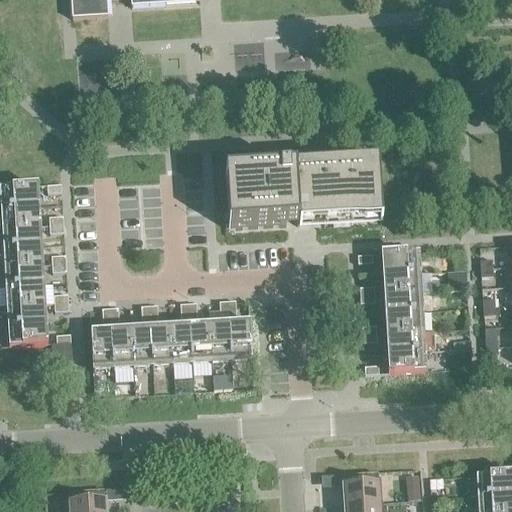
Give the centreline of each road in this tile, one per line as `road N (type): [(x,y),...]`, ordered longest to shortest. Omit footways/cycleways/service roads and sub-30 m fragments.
road 1 (unclassified): [(0,445),(290,426)]
road 2 (residential): [(290,426),(291,277),(181,289)]
road 3 (unclassified): [(290,426),(511,411)]
road 4 (residential): [(104,183),(112,295),(181,289)]
